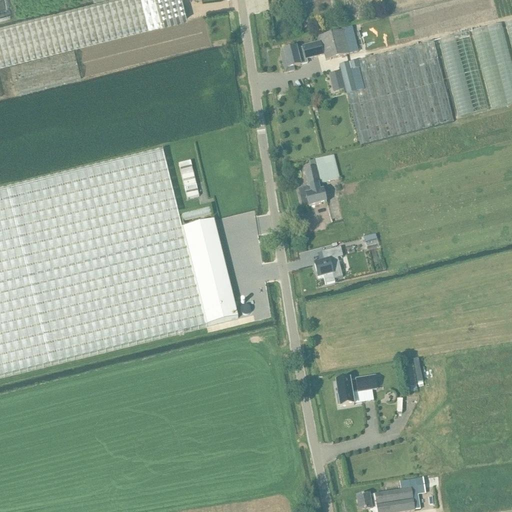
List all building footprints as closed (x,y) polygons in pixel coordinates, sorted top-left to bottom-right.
[(0,97),(0,95),(0,67),(162,27),(162,26),(187,20),(182,0),(113,0),(0,28),(0,97)] [(11,0),(17,22),(91,3),(90,0),(11,0)] [(411,13),(360,25),(366,50),(416,38),(411,13)] [(439,39),(457,117),(511,104),(511,60),(504,24),(439,39)] [(301,66),(308,64),(307,60),(324,56),(325,61),(349,55),(343,32),(320,38),(321,42),(302,47),(303,49),(297,50),(296,48),(284,52),(286,62),(283,63),(286,73),(294,71),(293,68),(301,66)] [(360,146),(454,123),(433,42),(339,66),(341,72),(346,89),(360,146)] [(75,50),(74,49),(10,66),(17,95),(82,79),(75,50)] [(346,89),(341,72),(329,75),(333,92),(346,89)] [(307,141),(304,150),(310,153),(314,143),(307,141)] [(163,151),(0,190),(0,378),(206,328),(206,327),(182,230),(163,151)] [(327,203),(322,184),(341,180),(335,156),(309,162),(311,168),(304,170),(308,188),(303,189),(304,196),(300,197),(303,207),(309,206),(309,208),(327,203)] [(190,162),(180,164),(188,199),(199,197),(190,162)] [(182,230),(206,327),(238,319),(214,222),(182,230)] [(318,279),(323,278),(325,286),(335,283),(329,260),(323,262),(323,260),(319,261),(320,263),(314,264),(318,279)] [(245,316),(246,316),(247,316),(248,315),(249,315),(249,314),(250,313),(251,312),(251,311),(251,310),(251,309),(250,308),(250,307),(249,307),(248,306),(247,305),(246,305),(245,305),(244,305),(243,306),(242,306),(242,307),(241,307),(241,308),(241,309),(240,309),(240,310),(240,311),(240,312),(241,313),(241,314),(242,314),(243,315),(244,315),(245,316)] [(413,365),(401,367),(405,394),(417,392),(413,365)] [(339,396),(337,396),(338,406),(341,406),(342,409),(354,407),(352,394),(358,393),(358,394),(376,390),(374,377),(356,380),(350,381),(350,380),(337,383),(339,396)] [(401,482),(403,490),(395,491),(375,494),(376,495),(370,496),(369,495),(356,497),(358,511),(366,511),(370,511),(369,511),(412,511),(415,511),(413,496),(415,496),(417,511),(441,511),(436,477),(401,482)]
